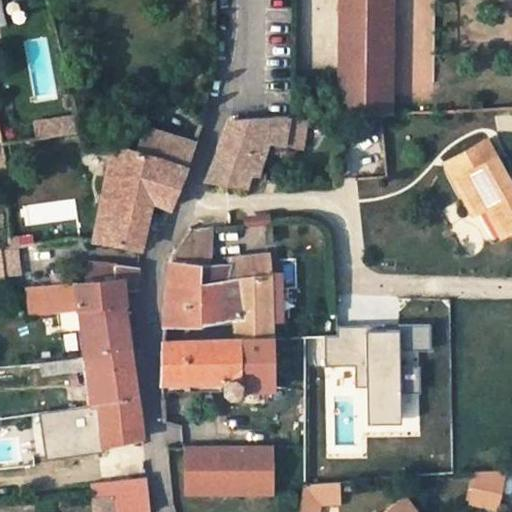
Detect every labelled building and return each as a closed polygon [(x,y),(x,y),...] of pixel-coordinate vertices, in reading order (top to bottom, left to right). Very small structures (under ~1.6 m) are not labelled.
[(391,79),(391,0),(340,0),(339,115),(391,112),(391,92),(383,92),(384,79),(391,79)] [(59,135),(81,132),(77,116),(57,120),(59,135)] [(251,170),(262,140),(271,142),(284,144),(289,117),(291,117),(266,117),(230,118),(217,150),(205,180),(246,187),(249,176),(251,170)] [(36,138),(59,135),(57,120),(33,124),(36,138)] [(145,127),(137,152),(186,168),(195,143),(145,127)] [(511,185),(508,177),(486,139),(444,162),(473,213),(476,211),(485,205),(501,234),(511,227),(511,185)] [(258,174),(271,142),(262,140),(251,170),(258,174)] [(111,149),(107,168),(123,171),(116,209),(100,206),(93,241),(116,244),(139,249),(148,212),(150,202),(168,209),(186,168),(137,152),(127,148),(111,149)] [(107,168),(100,206),(116,209),(123,171),(107,168)] [(492,239),(501,234),(485,205),(476,211),(492,239)] [(236,315),(272,309),(270,272),(268,252),(230,257),(229,262),(209,263),(211,226),(186,229),(172,253),(169,261),(163,325),(200,326),(199,322),(236,315)] [(125,306),(123,291),(135,290),(138,269),(89,263),(87,274),(89,283),(25,290),(29,317),(79,311),(125,306)] [(79,311),(85,358),(130,345),(128,325),(125,306),(79,311)] [(274,338),(272,309),(236,315),(239,339),(274,338)] [(400,389),(419,388),(419,366),(400,366),(399,349),(430,349),(430,324),(399,324),(399,329),(384,329),(384,325),(336,326),(337,335),(324,336),(324,366),(354,365),(355,387),(369,387),(369,417),(400,417),(400,389)] [(161,381),(225,379),(222,382),(222,389),(228,397),(237,396),(242,388),(274,389),(274,338),(239,339),(162,341),(161,381)] [(86,369),(90,404),(137,398),(132,361),(130,345),(85,358),(86,369)] [(66,360),(65,349),(51,351),(52,362),(57,361),(66,360)] [(77,369),(86,369),(85,358),(75,359),(77,369)] [(57,361),(59,372),(77,369),(75,359),(66,360),(57,361)] [(43,374),(59,372),(57,361),(52,362),(42,363),(43,374)] [(160,391),(222,389),(222,382),(225,379),(161,381),(160,391)] [(99,403),(104,445),(141,437),(140,422),(137,398),(99,403)] [(96,446),(104,445),(99,403),(90,404),(96,446)] [(271,482),(271,446),(185,447),(186,492),(220,491),(220,475),(234,475),(235,491),(272,491),(271,482)] [(508,470),(480,471),(477,484),(473,502),(473,504),(499,510),(508,470)] [(144,478),(113,482),(92,485),(93,496),(115,494),(117,511),(143,511),(150,511),(144,478)] [(336,480),(303,483),(296,511),(316,511),(318,500),(338,500),(336,480)] [(477,484),(472,483),(468,501),(473,502),(477,484)] [(94,511),(111,511),(117,511),(115,494),(93,496),(94,511)] [(418,511),(407,495),(383,511),(418,511)]
